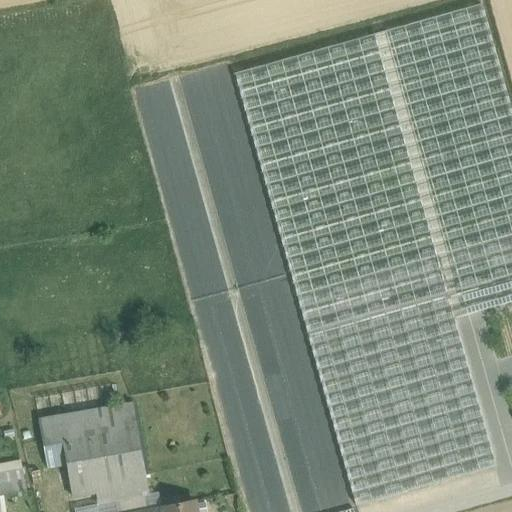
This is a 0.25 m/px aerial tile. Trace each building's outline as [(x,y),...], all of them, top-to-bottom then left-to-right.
[(511,115),(481,4),(234,74),(356,506),(495,466),(453,318),(468,314),(461,290),(511,275),(511,115)] [(511,275),(461,290),(468,314),(511,301),(511,275)] [(132,404),(38,420),(47,468),(66,465),(72,496),(89,493),(87,481),(93,479),(96,498),(148,489),(132,404)] [(21,470),(0,473),(0,495),(26,491),(21,470)] [(143,496),(115,501),(117,511),(161,511),(161,509),(146,511),(143,496)] [(196,511),(194,502),(161,508),(161,509),(161,511),(196,511)]
